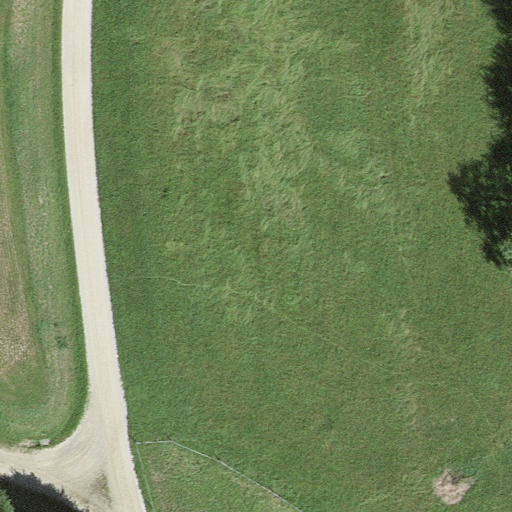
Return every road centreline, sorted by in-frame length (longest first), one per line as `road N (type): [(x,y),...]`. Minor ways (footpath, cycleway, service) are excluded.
road 1 (track): [(125,511),(81,243),(68,0)]
road 2 (track): [(118,492),(0,463)]
